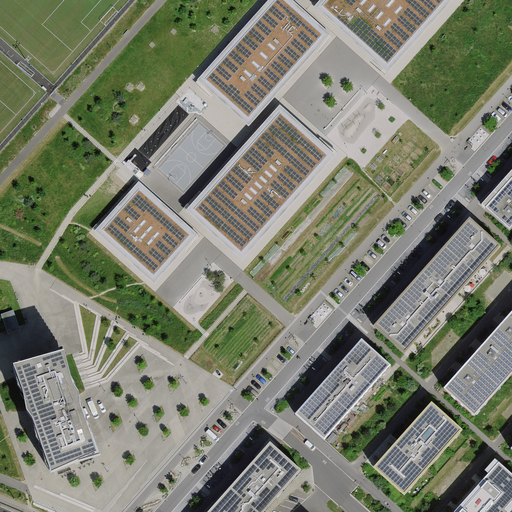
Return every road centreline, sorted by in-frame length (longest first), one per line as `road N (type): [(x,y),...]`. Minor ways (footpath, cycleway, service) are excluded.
road 1 (residential): [(253,411),(511,122)]
road 2 (residential): [(162,511),(253,411)]
